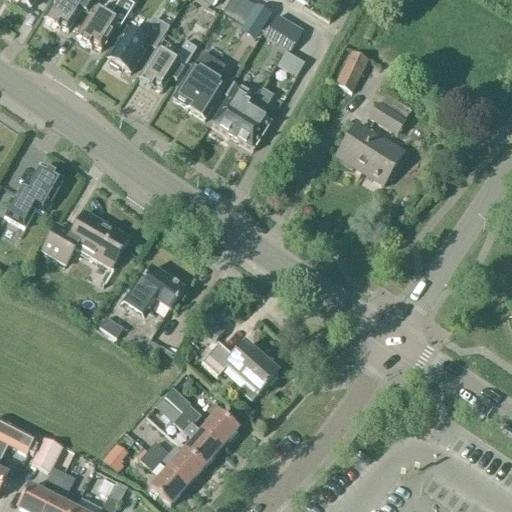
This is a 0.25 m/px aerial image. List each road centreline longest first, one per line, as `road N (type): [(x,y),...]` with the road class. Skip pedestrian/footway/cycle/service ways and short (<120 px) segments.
road 1 (tertiary): [(220,223),(0,65)]
road 2 (residential): [(258,511),(337,428),(392,342)]
road 3 (residential): [(220,223),(327,36)]
road 4 (residential): [(392,342),(511,163)]
road 5 (tertiary): [(392,342),(220,223)]
road 6 (tertiary): [(511,423),(392,342)]
